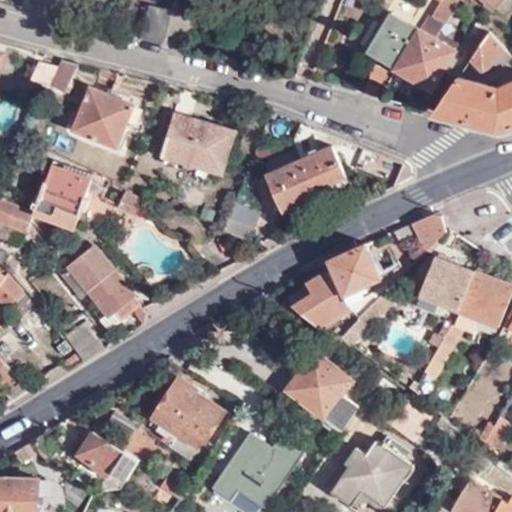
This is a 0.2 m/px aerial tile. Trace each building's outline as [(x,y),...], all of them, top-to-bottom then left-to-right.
[(440,0),(433,15),(446,22),(459,0),(440,0)] [(165,41),(172,14),(173,10),(153,5),(145,37),(165,41)] [(368,51),(397,68),(420,29),(391,12),(368,51)] [(165,41),(188,48),(195,20),(172,14),(165,41)] [(489,32),(478,19),(461,42),(473,55),(489,32)] [(420,29),(397,68),(432,89),(456,51),(420,29)] [(489,32),(473,55),(473,57),(480,64),(478,68),(487,74),(495,66),(501,68),(509,61),(511,59),(489,32)] [(13,72),(20,47),(7,44),(0,69),(13,72)] [(66,91),(80,63),(62,59),(54,78),(51,84),(66,91)] [(45,94),(51,84),(54,78),(44,69),(34,87),(45,94)] [(374,70),(368,91),(381,96),(393,75),(374,70)] [(458,104),(439,129),(464,137),(498,145),(511,143),(511,84),(510,85),(498,87),(460,76),(458,104)] [(76,130),(117,147),(134,104),(92,88),(76,130)] [(236,131),(175,112),(162,156),(222,173),(236,131)] [(315,143),(318,130),(300,122),(293,138),(303,139),(304,136),(308,137),(307,140),(315,143)] [(286,209),(318,195),(314,189),(345,176),(333,146),(270,174),(286,209)] [(75,227),(81,208),(91,180),(53,165),(36,213),(75,227)] [(314,189),(318,195),(349,183),(345,176),(314,189)] [(143,200),(125,191),(118,208),(137,216),(143,200)] [(33,212),(0,197),(0,234),(22,246),(31,228),(27,226),(31,218),(33,212)] [(225,229),(244,239),(255,223),(260,211),(236,201),(225,229)] [(427,251),(446,232),(441,214),(433,214),(396,230),(399,237),(418,229),(427,251)] [(381,277),(366,243),(331,258),(348,299),(354,308),(360,316),(377,299),(373,292),(364,297),(362,292),(355,295),(353,289),(381,277)] [(134,294),(97,248),(64,274),(83,298),(91,291),(110,314),(103,321),(110,329),(123,318),(116,310),(134,294)] [(460,310),(475,271),(437,256),(422,295),(460,310)] [(354,308),(348,299),(328,270),(309,280),(315,291),(295,306),(321,329),(354,308)] [(511,293),(511,286),(475,271),(460,310),(499,326),(511,293)] [(25,290),(10,273),(6,276),(0,284),(0,299),(9,307),(25,290)] [(285,298),(277,291),(260,302),(266,311),(285,298)] [(395,302),(385,292),(377,299),(360,316),(355,320),(363,328),(365,330),(395,302)] [(123,318),(141,302),(134,294),(116,310),(123,318)] [(88,360),(107,347),(86,320),(68,333),(88,360)] [(346,344),(363,328),(355,320),(342,332),(337,337),(346,344)] [(438,347),(451,326),(441,320),(429,341),(438,347)] [(463,329),(453,323),(451,326),(438,347),(419,377),(424,381),(429,373),(434,376),(463,329)] [(334,339),(337,337),(342,332),(335,326),(326,333),(334,339)] [(383,370),(352,348),(348,354),(364,366),(360,370),(377,382),(382,373),(383,370)] [(289,389),(344,430),(359,406),(343,394),(353,381),(316,354),(289,389)] [(382,373),(377,382),(362,403),(379,414),(399,385),(382,373)] [(176,439),(181,431),(199,443),(202,438),(205,440),(224,410),(195,392),(197,388),(181,378),(152,423),(176,439)] [(433,413),(408,394),(400,406),(425,425),(433,413)] [(475,433),(450,416),(444,412),(437,423),(467,445),(469,442),(475,433)] [(139,457),(72,417),(67,420),(66,420),(88,434),(77,452),(107,471),(110,467),(127,477),(139,457)] [(250,432),(211,494),(240,511),(265,511),(303,453),(278,437),(273,446),(250,432)] [(67,450),(45,433),(31,440),(30,441),(40,449),(41,449),(55,461),(56,462),(67,450)] [(488,435),(485,441),(491,445),(494,439),(488,435)] [(387,438),(383,445),(378,441),(369,456),(361,451),(334,492),(354,505),(363,491),(387,507),(413,466),(405,460),(409,452),(387,438)] [(40,449),(30,441),(14,451),(22,462),(40,449)] [(494,458),(469,442),(467,445),(456,464),(470,472),(473,467),(485,473),(494,458)] [(181,497),(187,487),(165,474),(159,483),(181,497)] [(38,511),(39,496),(39,478),(0,477),(0,511),(38,511)] [(39,478),(39,496),(51,497),(51,478),(39,478)] [(511,511),(511,495),(509,494),(505,500),(473,481),(455,509),(459,511),(511,511)]
